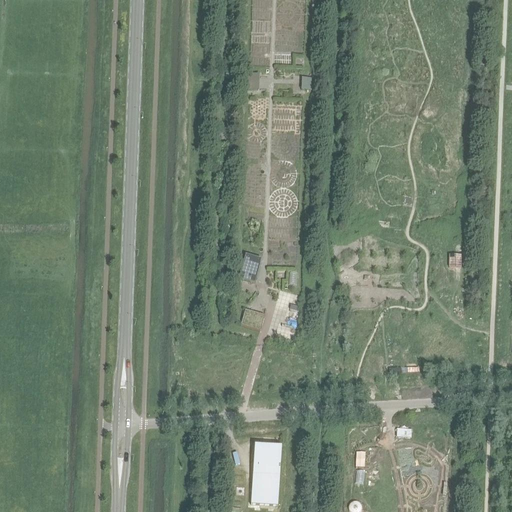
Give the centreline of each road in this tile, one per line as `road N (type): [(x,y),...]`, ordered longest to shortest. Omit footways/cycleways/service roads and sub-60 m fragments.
road 1 (unclassified): [(127,425),(511,396)]
road 2 (secondary): [(124,358),(137,0)]
